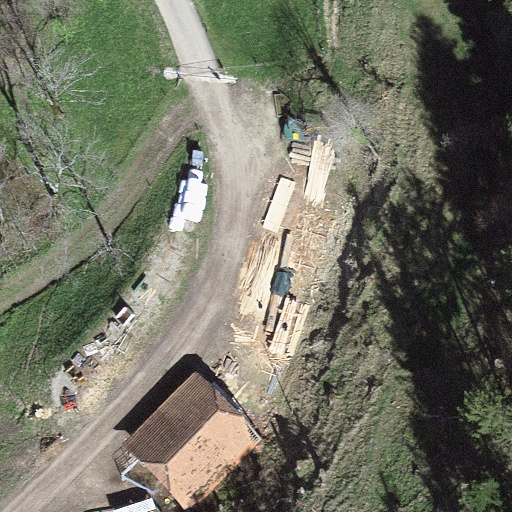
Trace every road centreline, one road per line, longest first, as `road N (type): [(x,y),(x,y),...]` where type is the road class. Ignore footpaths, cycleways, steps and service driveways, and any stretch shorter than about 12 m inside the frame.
road 1 (track): [(10,511),(169,363),(210,306),(229,243),(232,179),(217,90),(182,0)]
road 2 (track): [(0,298),(95,227),(208,67)]
